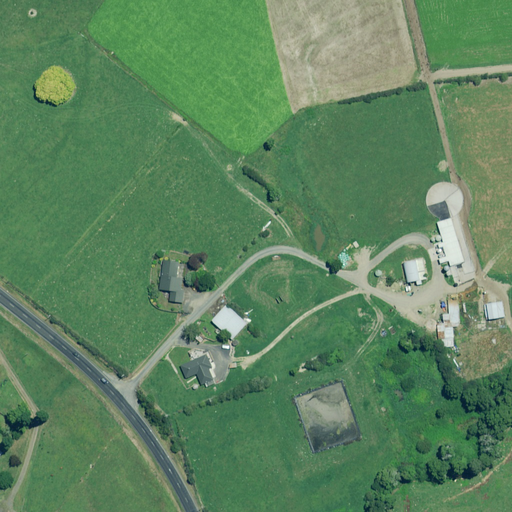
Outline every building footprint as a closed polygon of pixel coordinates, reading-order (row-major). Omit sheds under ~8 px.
[(438,223),(443,242),(438,244),(439,248),(444,247),(447,257),(439,259),(441,264),(449,262),(451,267),(465,262),(452,219),(438,223)] [(408,283),(418,281),(418,284),(424,283),(423,280),(426,280),(422,260),(404,263),(408,283)] [(179,263),(162,261),(160,277),(161,277),(160,290),(171,291),(170,302),(183,303),(184,290),(181,290),(183,278),(177,278),(179,263)] [(437,333),(445,332),(446,340),(443,340),(444,348),(455,347),(453,328),(461,327),(458,300),(448,301),(449,314),(442,315),(443,321),(449,320),(450,324),(436,326),(437,333)] [(505,318),(502,302),(484,305),(486,320),(505,318)] [(247,324),(227,305),(212,321),(232,340),(247,324)] [(212,367),(207,355),(181,366),(187,379),(197,374),(202,386),(205,385),(206,388),(215,384),(209,369),(212,367)]
